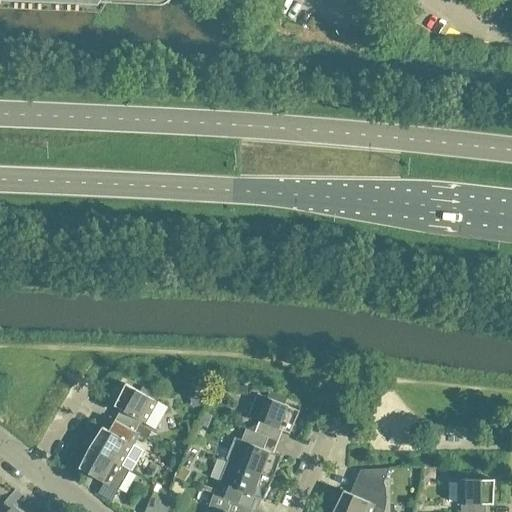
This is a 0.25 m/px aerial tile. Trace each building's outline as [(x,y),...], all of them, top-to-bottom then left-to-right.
[(167,407),(157,401),(125,383),(114,405),(121,409),(115,420),(137,432),(143,421),(155,429),(167,407)] [(290,433),(300,410),(257,393),(248,416),(259,421),(258,424),(248,428),(246,427),(246,428),(278,441),(283,430),(290,433)] [(207,428),(212,416),(203,412),(198,424),(207,428)] [(143,450),(133,444),(130,443),(137,432),(115,420),(109,430),(102,426),(89,446),(129,469),(131,471),(143,450)] [(281,455),(274,453),(278,441),(246,428),(241,440),(233,437),(225,459),(228,460),(273,478),(281,455)] [(117,490),(129,469),(89,446),(79,468),(117,490)] [(263,500),(273,478),(228,460),(215,494),(252,508),(256,497),(263,500)] [(387,500),(387,495),(379,492),(389,468),(360,469),(350,493),(343,490),(333,511),(334,511),(383,511),(385,510),(386,507),(386,503),(387,500)] [(493,504),(495,479),(458,479),(458,504),(461,504),(460,511),(485,511),(486,504),(493,504)] [(111,501),(117,490),(104,482),(98,493),(111,501)] [(144,511),(159,511),(166,495),(154,490),(144,511)] [(250,511),(252,508),(215,494),(214,496),(212,495),(208,506),(216,509),(214,511),(250,511)] [(173,511),(179,501),(166,495),(159,511),(173,511)] [(0,506),(0,511),(19,511),(13,505),(9,509),(3,503),(0,506)]
